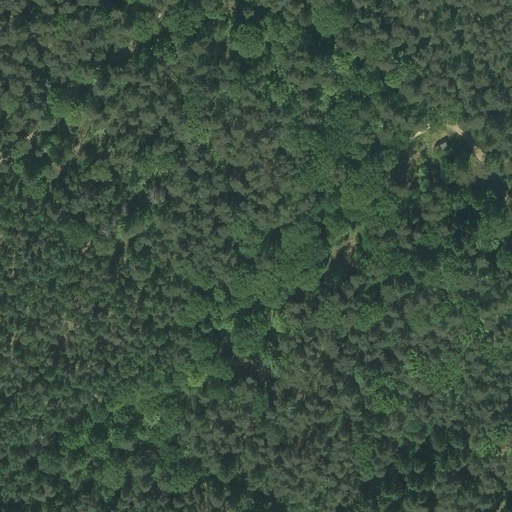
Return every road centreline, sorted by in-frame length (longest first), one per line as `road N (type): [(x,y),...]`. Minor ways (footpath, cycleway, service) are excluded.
road 1 (track): [(440,117),(349,176),(0,464)]
road 2 (unknown): [(170,0),(0,164)]
road 3 (track): [(440,117),(316,14),(287,0)]
